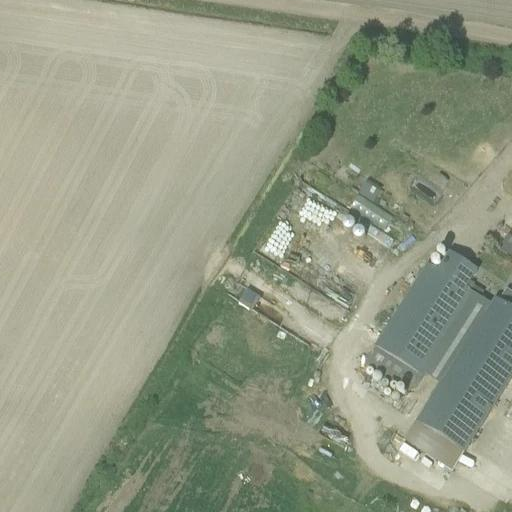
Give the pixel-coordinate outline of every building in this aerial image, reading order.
[(473,201),(511,153),(511,125),(459,190),(473,201)] [(290,186),(277,205),(360,260),(373,241),(290,186)] [(497,253),(511,262),(511,265),(511,267),(511,238),(507,236),(497,253)] [(375,349),(363,368),(407,396),(419,378),(421,375),(439,388),(439,387),(490,307),(473,296),(473,294),(465,289),(476,273),(448,255),(438,271),(427,264),(373,348),(375,349)] [(201,273),(230,289),(238,274),(209,258),(201,273)] [(439,387),(415,426),(463,455),(511,377),(511,297),(504,292),(497,302),(494,300),(490,307),(439,387)] [(184,336),(175,355),(217,375),(226,356),(184,336)]
